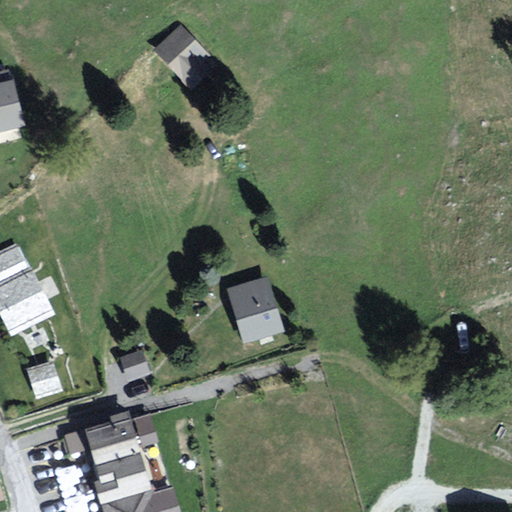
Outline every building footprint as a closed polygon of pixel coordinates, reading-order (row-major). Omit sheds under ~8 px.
[(208,51),(181,20),(148,48),(188,94),(208,77),(195,62),(208,51)] [(10,69),(0,71),(0,132),(23,127),(10,69)] [(17,238),(0,246),(0,316),(12,340),(58,317),(17,238)] [(267,281),(231,292),(247,343),(283,332),(267,281)] [(142,347),(121,353),(129,378),(149,372),(142,347)] [(51,360),(27,367),(35,397),(60,390),(51,360)] [(149,493),(135,447),(159,440),(150,411),(63,438),(69,459),(85,454),(102,511),(178,511),(170,486),(149,493)]
